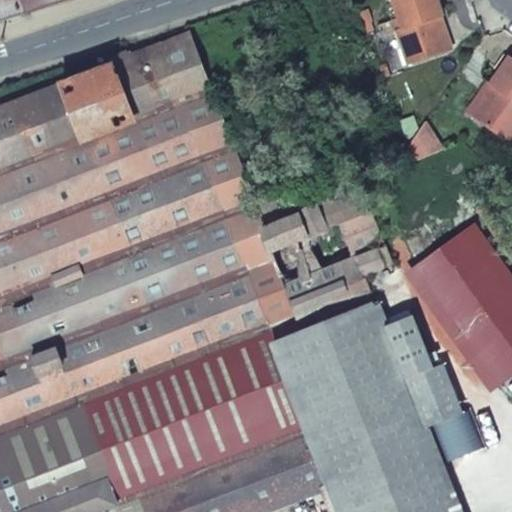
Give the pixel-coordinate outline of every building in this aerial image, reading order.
[(0,0),(0,24),(75,0),(0,0)] [(449,50),(437,17),(443,16),(437,0),(391,0),(402,29),(396,31),(408,64),(449,50)] [(0,106),(0,505),(2,511),(100,511),(138,498),(143,511),(265,511),(331,487),(274,343),(245,271),(271,261),(254,202),(187,35),(132,57),(131,51),(108,60),(109,65),(132,124),(82,143),(60,84),(0,106)] [(494,88),(473,117),(508,142),(511,136),(511,58),(509,56),(489,85),(494,88)] [(132,124),(109,65),(60,84),(82,143),(132,124)] [(487,83),(466,112),(473,117),(494,88),(489,85),(487,83)] [(331,487),(341,511),(460,511),(426,426),(462,411),(442,364),(434,367),(411,315),(385,326),(364,276),(393,265),(356,178),(292,202),(287,189),(254,202),(271,261),(301,332),(274,343),(331,487)] [(490,393),(511,376),(511,273),(475,222),(404,273),(490,393)]
